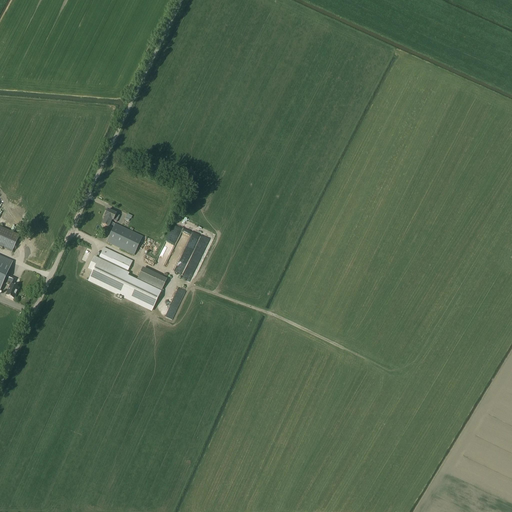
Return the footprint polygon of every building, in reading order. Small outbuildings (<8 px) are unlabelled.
[(104,217),(106,217),(102,225),(108,228),(109,227),(113,229),(106,243),(134,256),(143,237),(116,224),(115,225),(111,223),(112,220),(117,222),(119,216),(107,210),(106,212),(105,215),(104,217)] [(0,223),(0,225),(13,230),(16,224),(8,221),(8,222),(2,219),(0,223)] [(20,236),(0,227),(0,247),(12,253),(20,236)] [(184,229),(178,243),(184,245),(189,232),(184,229)] [(199,235),(182,277),(191,281),(208,239),(199,235)] [(132,262),(123,258),(104,249),(98,261),(93,259),(88,270),(93,272),(89,281),(152,311),(167,281),(142,269),(137,280),(128,275),(129,272),(128,272),(132,262)] [(0,256),(0,291),(3,284),(10,287),(6,296),(14,299),(19,288),(13,286),(16,280),(7,275),(13,262),(0,256)]
